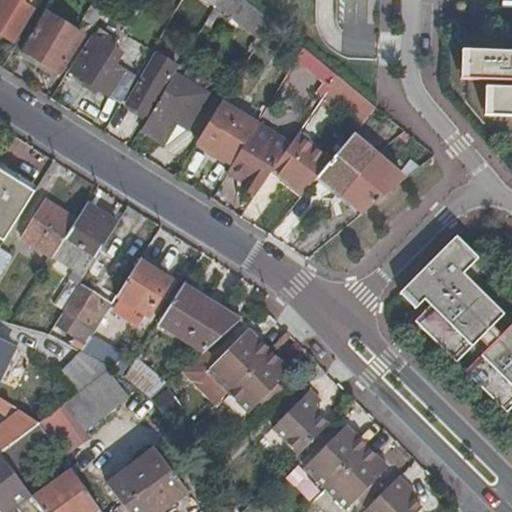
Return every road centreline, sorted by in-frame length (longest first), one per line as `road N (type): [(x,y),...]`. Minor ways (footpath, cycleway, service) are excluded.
road 1 (residential): [(0,97),(234,243)]
road 2 (residential): [(320,335),(504,511)]
road 3 (residential): [(511,486),(340,318)]
road 4 (residential): [(412,0),(416,93),(493,194)]
road 5 (residential): [(340,318),(474,192),(493,194)]
road 6 (unknown): [(270,0),(346,48),(410,67)]
road 7 (residential): [(340,318),(234,243)]
road 8 (residential): [(234,243),(320,335)]
